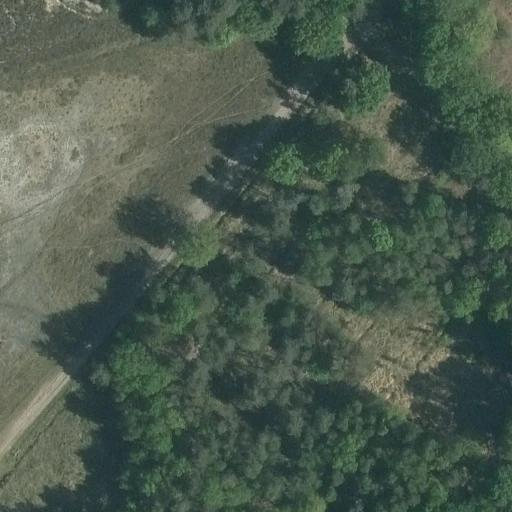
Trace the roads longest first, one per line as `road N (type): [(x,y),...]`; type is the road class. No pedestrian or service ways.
road 1 (track): [(0,428),(343,18)]
road 2 (track): [(343,18),(511,146)]
